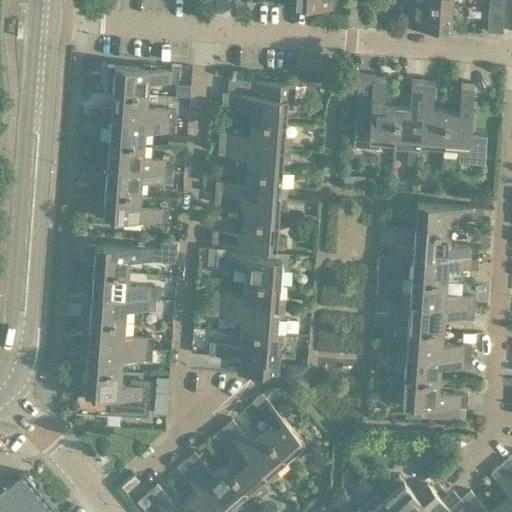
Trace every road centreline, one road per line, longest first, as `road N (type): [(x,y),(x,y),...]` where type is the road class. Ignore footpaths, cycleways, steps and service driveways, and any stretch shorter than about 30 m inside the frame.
road 1 (residential): [(139,470),(185,427),(206,32)]
road 2 (tertiary): [(2,386),(19,347),(43,14)]
road 3 (residential): [(458,473),(489,448),(511,184)]
road 4 (residential): [(221,30),(505,46)]
road 5 (residential): [(110,511),(2,386)]
road 6 (residential): [(43,14),(206,32)]
